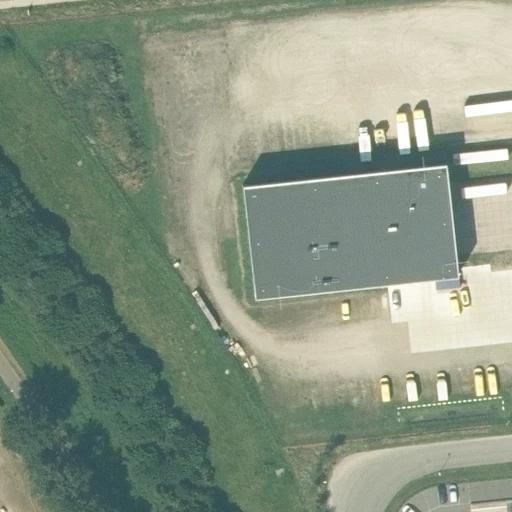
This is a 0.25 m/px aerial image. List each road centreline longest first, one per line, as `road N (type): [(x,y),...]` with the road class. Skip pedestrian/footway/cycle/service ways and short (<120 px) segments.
road 1 (unclassified): [(102,511),(0,356)]
road 2 (unclassified): [(359,511),(365,487),(405,463),(511,451)]
